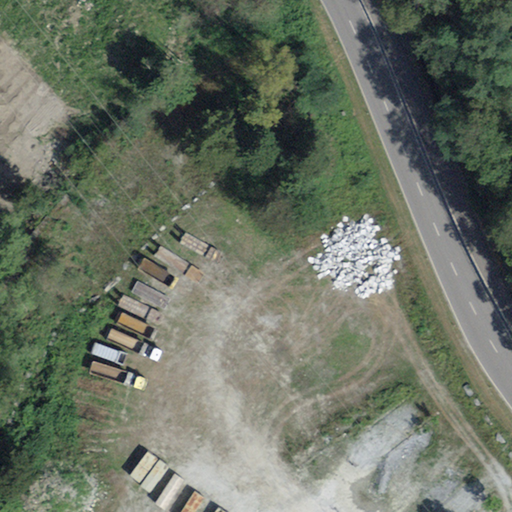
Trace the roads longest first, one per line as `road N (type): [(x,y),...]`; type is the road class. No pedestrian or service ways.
road 1 (track): [(307,0),(245,42),(186,129),(180,158),(208,246),(273,350),(320,389),(353,388),(394,371),(428,376),(462,415),(485,463)]
road 2 (secondary): [(511,386),(490,358),(341,0)]
road 3 (track): [(135,271),(135,431),(122,511)]
road 4 (track): [(320,389),(325,511)]
